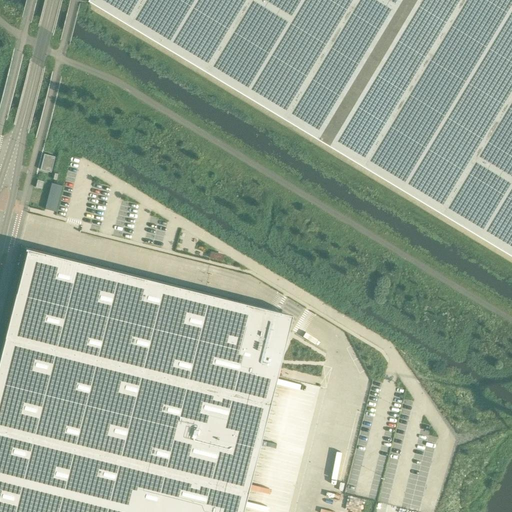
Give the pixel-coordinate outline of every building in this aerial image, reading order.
[(511,0),(90,0),(511,254),(511,0)] [(55,157),(44,154),(40,170),(51,172),(55,157)] [(51,183),(45,209),(56,212),(63,186),(51,183)] [(26,250),(0,354),(0,511),(241,511),(292,315),(25,248),(25,249),(26,250)] [(223,256),(210,253),(208,258),(222,262),(223,256)] [(428,475),(438,437),(429,434),(430,430),(423,428),(414,464),(424,467),(423,474),(428,475)]
